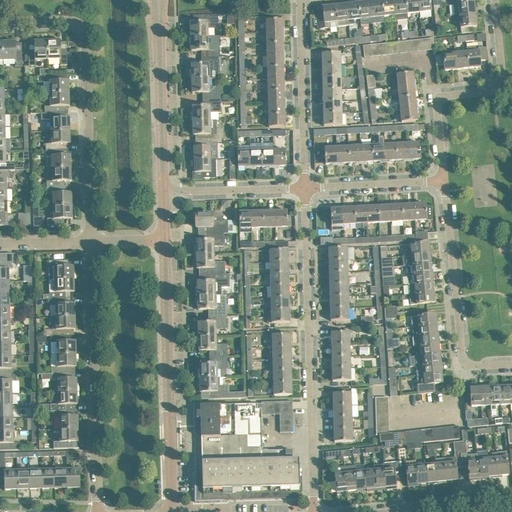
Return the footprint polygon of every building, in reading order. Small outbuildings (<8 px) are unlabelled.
[(390,21),(396,21),(393,0),(392,0),(382,1),(383,17),(389,16),(390,21)] [(408,19),(405,0),(393,0),(396,21),(408,19)] [(407,14),(419,13),(417,0),(405,0),(408,19),(407,14)] [(417,0),(419,13),(431,12),(429,0),(417,0)] [(382,1),(370,3),(372,24),(384,22),(383,17),(382,1)] [(370,3),(358,4),(360,20),(360,25),(372,24),(370,3)] [(475,15),(474,3),(452,6),(454,17),(475,15)] [(354,20),(360,20),(358,4),(346,5),(349,27),(349,26),(355,25),(354,20)] [(349,27),(346,5),(335,6),(336,22),(337,28),(349,27)] [(316,18),(313,18),(314,24),(317,24),(318,30),(328,29),(330,29),(330,23),(336,22),(335,6),(322,8),(323,15),(316,16),(316,17),(316,18)] [(460,29),(476,27),(475,15),(454,17),(454,24),(460,23),(460,29)] [(218,16),(203,16),(203,23),(190,24),(191,38),(214,37),(214,29),(218,29),(218,16)] [(266,33),(282,32),(282,21),(266,21),(266,33)] [(283,44),(282,32),(266,33),(267,45),(283,44)] [(485,33),(477,34),(478,41),(486,40),(485,33)] [(214,37),(191,38),(191,52),(201,51),(204,51),(204,58),(219,58),(219,37),(214,37)] [(35,50),(28,51),(28,56),(29,61),(29,67),(36,67),(36,60),(48,60),(47,41),(35,41),(35,50)] [(60,41),(47,41),(48,60),(57,60),(60,60),(60,66),(67,66),(67,50),(60,50),(60,42),(60,41)] [(22,67),(22,51),(15,51),(15,42),(2,42),(3,62),(15,62),(15,67),(22,67)] [(267,57),(283,56),(283,44),(267,45),(267,57)] [(485,49),(479,49),(478,47),(466,48),(467,53),(468,69),(480,68),(480,61),(486,60),(485,49)] [(468,69),(467,53),(455,54),(457,70),(468,69)] [(322,66),(340,66),(340,54),(322,54),(322,66)] [(457,70),(455,54),(443,56),(435,57),(436,66),(444,66),(444,71),(457,70)] [(283,56),(267,57),(267,69),(283,68),(283,56)] [(201,66),(191,66),(192,80),(209,79),(220,79),(220,71),(219,66),(222,66),(222,58),(219,58),(204,58),(204,65),(201,66)] [(341,78),(340,66),(322,66),(322,78),(341,78)] [(284,80),(283,68),(267,69),(268,80),(284,80)] [(60,82),(60,75),(48,75),(48,71),(43,71),(44,82),(50,82),(50,95),(69,94),(69,81),(60,82)] [(414,86),(413,74),(396,75),(398,87),(414,86)] [(368,90),(374,90),(373,88),(376,88),(374,76),(366,77),(368,90)] [(341,90),(341,78),(322,78),(323,90),(341,90)] [(192,94),(202,93),(205,93),(205,100),(220,100),(220,87),(209,87),(209,79),(192,80),(192,94)] [(284,80),(268,80),(268,92),(284,92),(284,80)] [(414,86),(398,87),(399,99),(415,97),(414,86)] [(369,102),(375,101),(375,100),(382,99),(381,89),(374,90),(368,90),(369,102)] [(341,102),(341,90),(323,90),(323,103),(341,102)] [(284,92),(268,92),(268,104),(284,104),(284,92)] [(64,107),(69,107),(69,94),(50,95),(50,107),(44,108),(45,113),(41,113),(41,114),(64,113),(64,107)] [(415,97),(399,99),(400,111),(416,109),(415,97)] [(206,107),(203,108),(193,108),(193,122),(210,121),(210,113),(221,113),(220,100),(205,100),(206,107)] [(342,114),(341,102),(323,103),(323,115),(342,114)] [(284,104),(268,104),(269,116),(284,116),(284,104)] [(400,111),(401,123),(417,122),(416,109),(400,111)] [(70,132),(70,119),(61,119),(61,113),(64,113),(41,114),(41,120),(45,120),(51,120),(51,132),(70,132)] [(342,114),(323,115),(324,127),(342,126),(342,114)] [(284,116),(269,116),(269,128),(285,128),(284,116)] [(210,121),(193,122),(193,136),(195,136),(206,135),(206,143),(216,143),(217,143),(221,142),(221,129),(216,129),(216,121),(210,121)] [(46,151),(62,151),(66,151),(65,144),(70,144),(70,132),(51,132),(51,140),(48,140),(48,144),(45,144),(46,151)] [(378,146),(372,146),(373,162),(385,162),(384,146),(383,146),(383,138),(377,138),(378,146)] [(196,148),(194,148),(194,161),(216,160),(218,160),(218,150),(217,143),(216,143),(206,143),(195,143),(196,148)] [(397,161),(409,160),(408,144),(396,145),(397,161)] [(409,160),(420,160),(420,144),(408,144),(409,160)] [(385,162),(397,161),(396,145),(384,146),(385,162)] [(372,146),(360,147),(361,163),(373,162),(372,146)] [(349,164),(361,163),(360,147),(348,148),(349,164)] [(336,148),(324,149),(325,165),(337,164),(336,148)] [(337,164),(349,164),(348,148),(336,148),(337,164)] [(46,151),(42,151),(42,154),(46,154),(46,157),(52,157),(52,170),(71,169),(71,156),(69,156),(62,157),(62,151),(46,151)] [(262,167),(261,151),(249,152),(250,168),(262,167)] [(274,167),(273,151),(261,151),(262,167),(274,167)] [(273,151),(274,167),(286,167),(285,151),(273,151)] [(6,153),(0,152),(0,171),(9,171),(23,171),(23,168),(14,168),(14,165),(9,165),(6,165),(6,153)] [(249,152),(238,152),(237,152),(238,168),(250,168),(249,152)] [(216,167),(216,160),(194,161),(192,161),(192,167),(194,167),(194,173),(203,173),(203,179),(216,179),(216,167)] [(63,188),(62,182),(71,182),(71,169),(52,170),(52,182),(46,182),(46,183),(44,183),(44,188),(47,188),(63,188)] [(0,171),(0,190),(7,190),(7,177),(9,177),(9,171),(0,171)] [(72,207),(72,194),(63,194),(63,188),(47,188),(47,190),(45,190),(45,194),(53,194),(53,207),(72,207)] [(415,221),(427,221),(426,204),(414,205),(415,221)] [(403,222),(415,221),(414,205),(402,206),(403,222)] [(391,223),(390,206),(378,207),(379,223),(391,223)] [(403,222),(402,206),(390,206),(391,223),(403,222)] [(56,226),(64,226),(64,220),(72,219),(72,207),(53,207),(53,219),(47,219),(48,226),(49,226),(56,226)] [(379,223),(378,207),(366,208),(367,224),(379,223)] [(355,225),(354,208),(342,209),(343,225),(355,225)] [(355,225),(367,224),(366,208),(354,208),(355,225)] [(342,209),(330,210),(331,226),(332,231),(344,231),(343,225),(342,209)] [(263,212),(251,213),(252,229),(263,228),(263,212)] [(263,212),(263,228),(275,228),(275,212),(263,212)] [(275,228),(287,228),(287,212),(275,212),(275,228)] [(251,213),(239,213),(239,229),(240,229),(240,234),(252,234),(252,229),(251,213)] [(8,215),(0,214),(0,233),(8,234),(8,215)] [(30,214),(26,214),(18,214),(18,227),(30,227),(30,214)] [(209,235),(224,234),(236,234),(236,221),(222,222),(222,217),(218,214),(195,214),(196,228),(209,228),(209,235)] [(43,218),(33,219),(34,230),(44,230),(43,218)] [(428,241),(428,240),(427,232),(415,233),(416,241),(428,241)] [(416,241),(415,233),(415,235),(404,236),(404,242),(416,241)] [(209,235),(209,241),(196,242),(196,256),(214,255),(214,247),(224,247),(224,234),(209,235)] [(430,254),(431,254),(430,251),(429,251),(429,244),(410,246),(411,256),(430,254)] [(329,249),(329,261),(347,261),(347,249),(329,249)] [(269,251),(270,263),(288,263),(288,251),(269,251)] [(0,282),(9,282),(9,270),(13,270),(12,254),(0,254),(0,282)] [(403,267),(412,266),(431,264),(432,263),(431,260),(430,260),(430,254),(411,256),(404,256),(402,257),(403,267)] [(197,270),(210,269),(210,276),(225,275),(225,263),(214,263),(214,255),(196,256),(197,270)] [(65,261),(49,261),(55,280),(74,280),(74,267),(72,267),(65,267),(65,261)] [(348,273),(347,261),(329,261),(329,273),(348,273)] [(270,263),(270,275),(288,275),(288,263),(270,263)] [(412,266),(406,266),(407,276),(413,275),(432,273),(433,273),(432,270),(431,270),(431,264),(412,266)] [(31,266),(23,266),(23,282),(27,282),(32,282),(31,266)] [(329,273),(330,285),(348,285),(348,273),(329,273)] [(413,275),(407,276),(408,286),(419,285),(433,283),(432,273),(413,275)] [(199,283),(197,283),(198,297),(215,296),(221,296),(221,288),(225,288),(229,288),(229,275),(225,275),(210,276),(210,282),(199,283)] [(289,287),(288,275),(270,275),(270,288),(289,287)] [(43,299),(50,299),(66,299),(65,293),(74,293),(74,280),(55,280),(49,295),(43,295),(43,299)] [(9,282),(0,282),(0,295),(10,295),(9,282)] [(433,283),(419,285),(408,286),(409,295),(434,293),(435,293),(434,290),(433,290),(433,283)] [(348,297),(348,285),(330,285),(330,297),(348,297)] [(270,288),(271,300),(289,299),(289,287),(270,288)] [(385,288),(383,288),(384,298),(392,297),(392,291),(389,292),(389,288),(385,288)] [(409,295),(410,306),(435,303),(435,302),(436,302),(435,299),(434,299),(434,293),(409,295)] [(10,295),(0,295),(0,307),(10,307),(10,295)] [(215,296),(198,297),(198,311),(208,310),(211,310),(211,317),(226,316),(226,304),(226,296),(221,296),(215,296)] [(330,310),(349,309),(348,297),(330,297),(330,310)] [(75,317),(75,305),(66,305),(66,299),(50,299),(50,306),(56,306),(56,317),(49,318),(75,317)] [(289,311),(289,299),(271,300),(271,312),(289,311)] [(10,307),(0,307),(0,320),(10,320),(10,307)] [(349,309),(330,310),(331,322),(349,321),(349,309)] [(290,323),(289,311),(271,312),(271,324),(290,323)] [(397,313),(385,314),(386,330),(392,330),(391,319),(398,319),(397,313)] [(412,328),(422,327),(437,325),(438,325),(437,322),(436,322),(436,315),(411,318),(412,328)] [(211,323),(198,324),(199,338),(216,337),(216,329),(226,329),(226,316),(211,317),(211,323)] [(71,336),(70,330),(75,330),(75,317),(49,318),(49,325),(52,325),(52,330),(44,330),(44,337),(47,337),(51,336),(71,336)] [(372,317),(361,317),(361,325),(373,325),(372,318),(372,317)] [(28,319),(23,319),(23,323),(24,326),(29,326),(29,332),(33,332),(33,319),(28,319)] [(0,332),(11,332),(10,320),(0,320),(0,332)] [(437,325),(422,327),(412,328),(413,337),(439,335),(438,331),(437,331),(437,325)] [(11,332),(0,332),(0,344),(11,345),(11,332)] [(349,333),(331,334),(331,346),(350,345),(349,333)] [(290,335),(272,336),(272,348),(290,347),(290,335)] [(440,344),(439,340),(439,335),(413,337),(414,347),(420,346),(440,344)] [(76,355),(76,342),(71,342),(71,336),(51,336),(51,343),(57,343),(57,355),(76,355)] [(199,352),(212,351),(212,358),(227,358),(227,345),(216,345),(216,337),(199,338),(199,352)] [(11,345),(0,344),(0,357),(11,357),(11,345)] [(440,351),(439,351),(439,345),(440,345),(440,344),(420,346),(421,356),(440,354),(441,354),(440,351)] [(350,357),(350,345),(331,346),(332,358),(350,357)] [(290,347),(272,348),(272,360),(291,360),(290,347)] [(440,354),(421,356),(415,357),(415,367),(441,364),(442,364),(441,361),(440,361),(440,354)] [(52,374),(72,374),(71,368),(76,368),(76,355),(57,355),(57,368),(51,368),(52,374)] [(0,375),(15,376),(14,369),(12,369),(11,357),(0,357),(0,375)] [(332,370),(350,370),(350,357),(332,358),(332,370)] [(209,365),(199,365),(200,379),(217,379),(225,378),(225,370),(228,370),(227,358),(212,358),(212,365),(209,365)] [(272,360),(273,372),(291,372),(291,360),(272,360)] [(415,367),(416,376),(442,374),(443,373),(442,370),(441,370),(441,364),(415,367)] [(385,369),(380,369),(381,380),(380,381),(379,379),(369,380),(369,386),(386,385),(385,369)] [(351,382),(350,370),(332,370),(332,382),(351,382)] [(273,372),(273,384),(291,384),(291,372),(273,372)] [(77,392),(77,379),(72,380),(72,374),(52,374),(47,374),(47,379),(52,379),(52,381),(58,380),(58,393),(77,392)] [(435,393),(434,385),(443,384),(443,383),(444,383),(443,380),(442,380),(442,374),(416,376),(418,395),(435,393)] [(15,376),(0,375),(0,394),(12,394),(12,382),(15,382),(15,376)] [(396,378),(389,379),(390,397),(397,397),(396,378)] [(217,379),(200,379),(200,393),(201,393),(213,393),(213,400),(228,399),(245,399),(245,393),(228,393),(228,389),(228,386),(218,387),(217,379)] [(273,396),(292,396),(291,384),(273,384),(273,396)] [(490,386),(480,387),(481,407),(491,406),(491,411),(490,386)] [(490,386),(491,411),(496,411),(496,406),(501,406),(500,386),(490,386)] [(510,387),(510,386),(500,386),(501,406),(511,405),(510,387)] [(470,387),(470,388),(471,407),(481,407),(480,387),(470,387)] [(72,411),(72,405),(77,405),(77,392),(58,393),(58,405),(52,405),(52,407),(50,407),(50,411),(53,411),(53,412),(72,411)] [(12,394),(0,394),(0,407),(13,407),(12,394)] [(351,406),(351,394),(333,394),(333,406),(351,406)] [(201,412),(196,412),(196,419),(197,419),(197,422),(197,432),(201,432),(201,438),(247,437),(248,448),(262,447),(261,416),(261,409),(261,404),(247,405),(200,406),(201,412)] [(352,418),(351,406),(333,406),(333,419),(352,418)] [(0,419),(13,419),(13,407),(0,407),(0,419)] [(78,430),(78,417),(73,417),(72,411),(53,412),(49,412),(49,418),(53,418),(59,418),(59,430),(78,430)] [(352,430),(352,418),(333,419),(334,431),(352,430)] [(13,419),(0,419),(0,431),(13,432),(13,419)] [(482,426),(482,419),(471,421),(467,421),(468,428),(482,426)] [(78,442),(78,430),(59,430),(59,442),(53,443),(54,449),(70,449),(69,443),(78,442)] [(334,431),(334,443),(352,442),(352,430),(334,431)] [(0,444),(1,445),(1,451),(19,450),(19,443),(14,444),(13,432),(0,431),(0,444)] [(460,453),(466,453),(465,442),(467,442),(466,431),(462,431),(463,442),(459,442),(460,453)] [(393,441),(392,434),(389,434),(379,435),(380,443),(393,441)] [(201,438),(202,485),(202,495),(300,493),(299,472),(299,460),(292,460),(292,451),(262,452),(262,447),(248,448),(247,437),(201,438)] [(486,451),(476,452),(477,455),(479,480),(489,479),(487,459),(486,451)] [(496,453),(498,469),(499,478),(502,478),(502,476),(508,476),(506,452),(496,453)] [(499,478),(498,469),(496,453),(491,453),(492,459),(487,459),(489,479),(499,478)] [(467,456),(467,461),(468,467),(468,470),(469,480),(469,481),(473,481),(479,480),(477,455),(467,456)] [(445,463),(445,458),(435,459),(435,464),(437,484),(447,483),(445,463)] [(455,458),(445,458),(445,463),(447,483),(457,482),(455,458)] [(415,461),(405,462),(406,467),(407,476),(408,486),(408,487),(418,486),(418,485),(416,466),(415,461)] [(386,489),(395,488),(396,488),(394,468),(400,467),(399,462),(384,463),(383,463),(386,489)] [(386,489),(383,463),(383,465),(374,466),(376,490),(386,489)] [(437,484),(435,464),(426,465),(428,484),(428,485),(437,484)] [(428,484),(426,465),(416,466),(418,485),(418,486),(421,486),(421,485),(428,484)] [(344,467),(347,494),(347,493),(350,493),(350,492),(357,491),(354,466),(344,467)] [(364,471),(355,472),(355,466),(354,466),(357,491),(357,492),(360,492),(360,491),(366,490),(364,471)] [(374,466),(373,466),(374,470),(364,471),(366,490),(367,491),(376,490),(374,466)] [(344,467),(334,468),(336,483),(332,483),(332,489),(336,489),(337,495),(347,494),(344,467)] [(67,489),(80,489),(79,469),(66,470),(67,489)] [(42,470),(29,471),(30,490),(42,490),(42,470)] [(42,490),(55,490),(54,470),(42,470),(42,490)] [(55,490),(67,489),(66,470),(54,470),(55,490)] [(4,471),(4,477),(5,491),(17,491),(17,471),(4,471)] [(30,490),(29,471),(17,471),(17,491),(30,490)]
